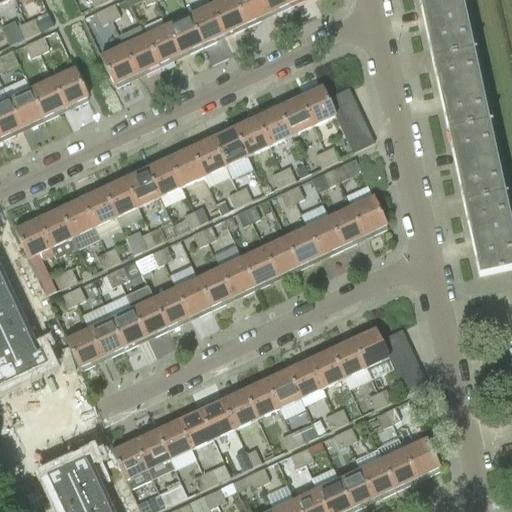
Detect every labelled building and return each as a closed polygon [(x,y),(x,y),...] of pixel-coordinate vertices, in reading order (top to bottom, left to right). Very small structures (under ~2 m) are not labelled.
[(0,0),(0,9),(14,3),(12,0),(0,0)] [(99,0),(88,0),(93,10),(102,6),(99,0)] [(154,5),(152,0),(141,0),(146,9),(154,5)] [(231,0),(226,0),(209,8),(223,37),(230,34),(232,38),(246,31),(231,0)] [(258,0),(231,0),(246,31),(261,24),(259,21),(266,17),(258,0)] [(284,0),(258,0),(266,17),(274,14),(275,18),(290,11),(284,0)] [(284,0),(290,11),(304,4),(302,0),(284,0)] [(418,0),(432,64),(475,55),(475,54),(469,55),(456,0),(418,0)] [(114,8),(105,12),(111,25),(119,21),(114,8)] [(209,8),(187,18),(202,51),(217,44),(215,41),(223,37),(209,8)] [(111,25),(105,12),(96,16),(102,29),(111,25)] [(187,18),(165,29),(179,58),(187,54),(188,58),(202,51),(187,18)] [(33,22),(24,26),(30,39),(39,35),(33,22)] [(30,39),(24,26),(15,30),(21,44),(30,39)] [(165,29),(144,39),(159,71),(173,65),(172,61),(179,58),(165,29)] [(144,39),(122,49),(136,78),(143,75),(144,78),(159,71),(144,39)] [(42,42),(33,46),(39,59),(48,55),(42,42)] [(39,59),(33,46),(24,50),(30,63),(39,59)] [(136,78),(122,49),(99,59),(114,89),(115,89),(116,91),(130,85),(128,82),(136,78)] [(432,64),(447,135),(491,126),(491,125),(484,127),(469,57),(475,55),(432,64)] [(72,71),(50,82),(64,112),(71,108),(73,112),(87,106),(86,102),(72,71)] [(50,82),(28,92),(44,125),(58,119),(57,115),(64,112),(50,82)] [(306,98),(299,102),(312,131),(334,120),(331,114),(326,102),(321,91),(320,91),(318,88),(305,95),(306,98)] [(28,92),(7,102),(20,132),(28,128),(30,132),(44,125),(28,92)] [(348,92),(326,102),(331,114),(353,103),(348,92)] [(7,102),(0,104),(0,144),(0,146),(15,139),(13,135),(20,132),(7,102)] [(290,102),(275,109),(290,141),(312,131),(299,102),(291,105),(290,102)] [(358,114),(353,103),(331,114),(334,120),(337,125),(358,114)] [(263,119),(255,122),(268,151),(290,141),(275,109),(261,115),(263,119)] [(364,125),(358,114),(337,125),(342,136),(364,125)] [(246,122),(232,129),(247,161),(268,151),(255,122),(248,126),(246,122)] [(369,136),(364,125),(342,136),(347,147),(369,136)] [(491,126),(447,135),(463,207),(506,197),(499,198),(485,128),(487,127),(491,127),(491,126)] [(219,139),(211,143),(225,171),(231,184),(252,174),(247,161),(232,129),(217,135),(219,139)] [(374,148),(369,136),(347,147),(352,158),(374,148)] [(203,142),(188,149),(203,181),(225,171),(211,143),(204,146),(203,142)] [(175,159),(168,163),(181,192),(203,181),(188,149),(174,156),(175,159)] [(332,151),(323,155),(324,156),(329,168),(338,164),(333,152),(332,151)] [(323,155),(315,159),(315,160),(320,172),(329,168),(324,156),(323,155)] [(159,162),(144,169),(159,202),(181,192),(168,163),(160,166),(159,162)] [(341,169),(332,174),(338,186),(346,183),(347,182),(360,176),(354,163),(341,169)] [(303,167),(295,171),(300,181),(308,177),(303,167)] [(131,179),(124,182),(137,212),(159,202),(144,169),(130,176),(131,179)] [(229,180),(225,171),(203,181),(207,190),(229,180)] [(288,171),(280,175),(280,176),(286,188),(294,184),(289,172),(288,171)] [(329,190),(338,186),(332,174),(323,178),(329,190)] [(280,175),(271,179),(271,180),(277,192),(286,188),(280,176),(280,175)] [(329,190),(323,178),(312,183),(318,196),(329,190)] [(114,183),(100,189),(115,222),(120,232),(142,222),(137,212),(124,182),(116,186),(114,183)] [(347,205),(349,211),(372,201),(366,188),(343,199),(347,205)] [(87,200),(80,203),(94,232),(115,222),(100,189),(86,196),(87,200)] [(295,207),(303,203),(297,190),(289,194),(295,207)] [(245,191),(236,195),(237,196),(242,208),(250,204),(245,193),(245,191)] [(286,211),(295,207),(289,194),(280,198),(286,211)] [(236,195),(227,199),(228,201),(233,212),(242,208),(237,196),(236,195)] [(506,197),(463,207),(479,280),(511,272),(511,257),(499,200),(506,198),(506,197)] [(372,201),(349,211),(363,240),(370,237),(372,240),(386,233),(385,231),(386,231),(372,201)] [(71,203),(57,210),(72,242),(76,251),(77,254),(99,244),(98,242),(94,232),(80,203),(72,207),(71,203)] [(216,207),(220,217),(229,213),(224,203),(216,207)] [(347,205),(338,209),(341,215),(349,211),(347,205)] [(322,209),(300,219),(306,232),(319,260),(327,257),(328,260),(342,253),(328,221),(322,209)] [(44,220),(36,223),(50,252),(52,258),(54,261),(76,251),(72,242),(57,210),(42,217),(44,220)] [(251,227),(260,223),(254,210),(245,214),(251,227)] [(341,215),(328,221),(342,253),(357,247),(355,243),(363,240),(349,211),(341,215)] [(201,212),(193,216),(193,217),(198,228),(207,224),(201,213),(201,212)] [(242,231),(251,227),(245,214),(236,218),(242,231)] [(193,216),(184,220),(184,221),(189,232),(198,228),(193,217),(193,216)] [(176,238),(189,232),(184,221),(171,227),(176,238)] [(120,232),(115,222),(94,232),(98,242),(120,232)] [(14,233),(25,257),(27,263),(28,263),(39,258),(50,252),(36,223),(29,227),(27,224),(14,230),(15,233),(14,233)] [(207,247),(216,243),(210,230),(201,235),(207,247)] [(154,249),(163,245),(157,232),(149,236),(154,249)] [(306,232),(284,242),(299,274),(313,267),(312,264),(319,260),(306,232)] [(198,251),(207,247),(201,235),(192,239),(198,251)] [(136,237),(125,242),(133,259),(146,253),(140,240),(138,236),(137,237),(136,237)] [(146,253),(154,249),(149,236),(140,240),(146,253)] [(284,242),(262,252),(275,280),(283,277),(284,280),(299,274),(284,242)] [(213,261),(219,272),(240,262),(235,250),(213,261)] [(163,268),(172,263),(166,251),(157,255),(163,268)] [(50,252),(39,258),(41,263),(52,258),(50,252)] [(114,252),(105,256),(105,257),(111,269),(119,265),(114,254),(114,252)] [(262,252),(240,262),(255,294),(270,287),(268,284),(275,280),(262,252)] [(155,272),(163,268),(157,255),(149,259),(155,272)] [(105,256),(96,260),(97,261),(102,273),(111,269),(105,257),(105,256)] [(41,263),(39,258),(28,263),(45,299),(56,294),(41,263)] [(136,265),(142,278),(155,272),(149,259),(136,265)] [(240,262),(219,272),(232,301),(240,298),(241,301),(255,294),(240,262)] [(142,278),(136,265),(123,271),(129,284),(142,278)] [(123,271),(114,275),(120,288),(129,284),(123,271)] [(170,282),(175,292),(197,282),(192,271),(170,282)] [(68,290),(77,286),(71,272),(61,277),(68,290)] [(219,272),(197,282),(212,314),(226,308),(225,305),(232,301),(219,272)] [(120,288),(114,275),(105,279),(111,292),(120,288)] [(59,294),(68,290),(61,277),(53,280),(59,294)] [(197,282),(175,292),(188,321),(196,318),(197,321),(212,314),(197,282)] [(0,285),(0,383),(3,390),(46,370),(40,356),(34,359),(0,285)] [(147,290),(125,300),(131,313),(145,341),(152,338),(154,342),(168,335),(153,303),(147,290)] [(76,308),(85,304),(79,291),(70,295),(76,308)] [(175,292),(153,303),(168,335),(183,328),(181,325),(188,321),(175,292)] [(67,312),(76,308),(70,295),(61,299),(67,312)] [(124,298),(102,308),(109,323),(131,313),(125,300),(124,298)] [(81,318),(88,333),(109,323),(102,308),(81,318)] [(131,313),(109,323),(124,355),(139,348),(138,345),(145,341),(131,313)] [(109,323),(88,333),(101,362),(109,358),(110,362),(124,355),(109,323)] [(359,340),(351,344),(365,373),(388,363),(384,355),(379,344),(374,332),(372,333),(371,330),(357,337),(359,340)] [(65,343),(68,349),(79,373),(80,373),(81,375),(95,369),(94,365),(101,362),(88,333),(66,343),(65,343)] [(406,345),(401,334),(379,344),(384,355),(406,345)] [(343,344),(328,351),(343,383),(365,373),(351,344),(344,347),(343,344)] [(389,366),(411,356),(406,345),(384,355),(388,363),(389,366)] [(316,360),(308,364),(322,394),(343,383),(328,351),(314,357),(316,360)] [(392,373),(394,377),(416,367),(411,356),(389,366),(392,373)] [(389,366),(388,363),(365,373),(370,383),(392,373),(389,366)] [(299,364),(284,371),(300,404),(322,394),(308,364),(301,367),(299,364)] [(400,388),(422,378),(416,367),(394,377),(400,388)] [(272,381),(264,384),(278,414),(279,414),(283,423),(304,413),(302,409),(300,404),(284,371),(270,377),(272,381)] [(348,393),(370,383),(365,373),(343,383),(348,393)] [(427,389),(422,378),(400,388),(405,399),(427,389)] [(256,384),(241,391),(256,424),(278,414),(264,384),(257,388),(256,384)] [(228,401),(221,405),(235,434),(256,424),(241,391),(227,398),(228,401)] [(385,393),(376,397),(382,410),(391,406),(385,393)] [(322,394),(300,404),(302,409),(324,399),(322,394)] [(382,410),(376,397),(368,401),(374,414),(382,410)] [(212,404),(197,411),(213,444),(235,434),(221,405),(214,408),(212,404)] [(185,421),(177,425),(191,455),(213,444),(197,411),(183,418),(185,421)] [(394,412),(385,416),(391,429),(400,424),(394,412)] [(342,413),(333,417),(339,430),(348,426),(342,413)] [(385,416),(376,420),(382,433),(391,429),(385,416)] [(333,417),(324,421),(324,422),(330,434),(339,430),(333,417)] [(168,425),(154,432),(169,465),(191,455),(177,425),(170,428),(168,425)] [(319,426),(312,429),(317,440),(324,437),(319,426)] [(312,429),(302,433),(307,445),(317,440),(312,429)] [(141,442),(134,445),(148,475),(169,465),(154,432),(140,438),(141,442)] [(350,432),(341,436),(347,449),(356,445),(350,432)] [(298,433),(289,438),(295,450),(304,446),(298,434),(298,433)] [(341,436),(333,440),(339,453),(347,449),(341,436)] [(289,438),(280,442),(281,442),(286,454),(295,450),(289,438)] [(380,463),(402,453),(397,441),(375,450),(376,452),(380,463)] [(425,442),(402,453),(416,482),(423,479),(425,482),(439,476),(438,473),(439,473),(425,442)] [(112,454),(111,455),(122,479),(125,485),(129,494),(152,483),(148,475),(134,445),(126,449),(125,445),(111,452),(112,454)] [(320,446),(307,452),(309,458),(322,452),(320,446)] [(307,452),(298,456),(298,457),(304,469),(313,465),(309,458),(307,452)] [(354,462),(358,473),(380,463),(376,452),(354,462)] [(402,453),(380,463),(395,496),(410,489),(409,485),(416,482),(402,453)] [(255,454),(246,458),(252,471),(260,466),(255,454)] [(169,465),(173,473),(195,463),(191,455),(169,465)] [(244,455),(236,459),(237,462),(243,475),(252,471),(246,458),(244,455)] [(298,456),(289,460),(289,461),(295,473),(304,469),(298,457),(298,456)] [(380,463),(358,473),(372,503),(380,499),(381,502),(395,496),(380,463)] [(105,511),(83,464),(46,481),(59,511),(105,511)] [(173,473),(169,465),(148,475),(152,483),(173,473)] [(222,468),(202,477),(208,491),(229,481),(228,480),(222,468)] [(263,472),(254,476),(260,489),(269,485),(263,473),(263,472)] [(310,483),(315,493),(337,483),(332,473),(310,483)] [(358,473),(337,483),(350,511),(361,511),(367,509),(365,506),(372,503),(358,473)] [(254,476),(246,480),(249,489),(252,493),(260,489),(254,476)] [(208,491),(202,477),(191,482),(198,496),(208,491)] [(246,480),(232,487),(236,495),(249,489),(246,480)] [(350,511),(337,483),(315,493),(323,511),(350,511)] [(223,501),(236,495),(232,487),(220,492),(223,501)] [(167,495),(159,499),(165,511),(173,507),(186,501),(180,489),(167,495)] [(267,500),(272,511),(274,511),(292,504),(286,491),(267,500)] [(220,492),(211,497),(217,509),(226,505),(223,501),(220,492)] [(323,511),(315,493),(293,503),(297,511),(323,511)] [(211,497),(202,501),(207,511),(211,511),(217,509),(211,497)] [(159,499),(150,503),(153,511),(162,511),(165,511),(159,499)] [(207,511),(202,501),(187,507),(189,511),(207,511)] [(153,511),(150,503),(136,509),(137,511),(153,511)] [(274,511),(297,511),(293,503),(292,504),(274,511)]
